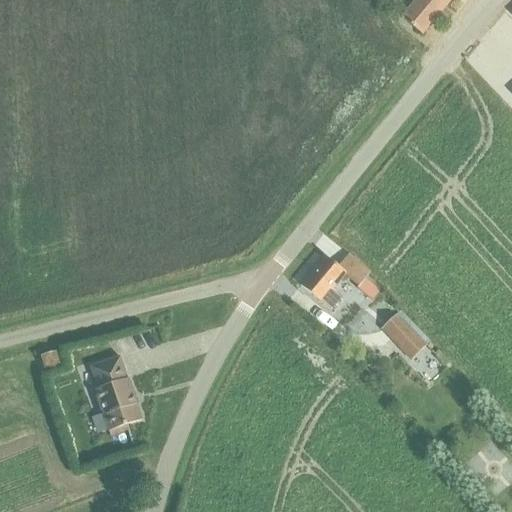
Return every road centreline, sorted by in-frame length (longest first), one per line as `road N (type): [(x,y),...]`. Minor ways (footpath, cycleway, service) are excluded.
road 1 (tertiary): [(258,285),(496,0)]
road 2 (unclassified): [(0,342),(236,283),(258,285)]
road 3 (tertiary): [(154,511),(191,408),(258,285)]
